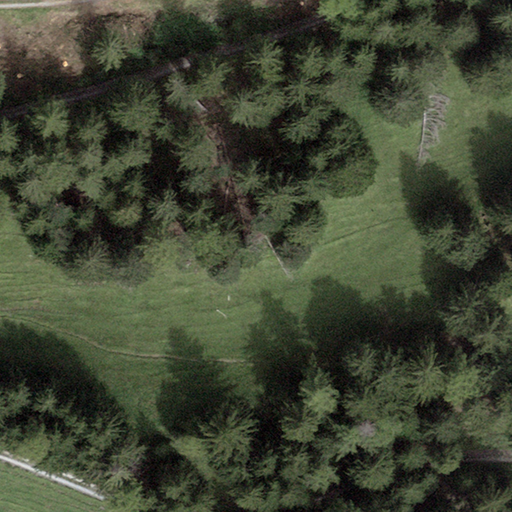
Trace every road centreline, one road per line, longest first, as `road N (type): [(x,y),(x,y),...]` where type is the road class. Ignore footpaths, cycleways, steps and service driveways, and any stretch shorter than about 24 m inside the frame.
road 1 (track): [(0,119),(289,34),(367,0)]
road 2 (track): [(511,457),(405,465),(267,511)]
road 3 (track): [(155,511),(0,454)]
